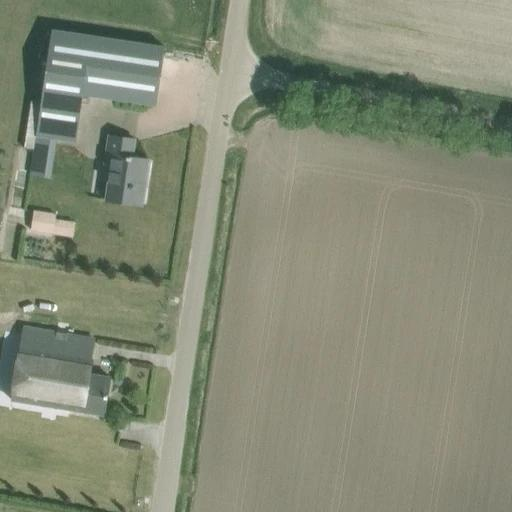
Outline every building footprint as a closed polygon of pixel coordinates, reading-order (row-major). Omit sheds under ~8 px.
[(35,136),(30,174),(50,177),(56,139),(75,141),(81,94),(155,105),(164,47),(51,30),(35,136)] [(106,200),(137,205),(141,176),(145,177),(148,160),(131,157),(134,139),(108,135),(103,166),(111,167),(106,200)] [(34,209),(31,229),(64,234),(66,220),(56,218),(57,212),(50,211),(34,209)] [(9,400),(82,411),(88,373),(91,356),(89,356),(92,339),(26,327),(22,350),(17,349),(9,400)] [(88,373),(82,411),(103,415),(109,377),(88,373)]
